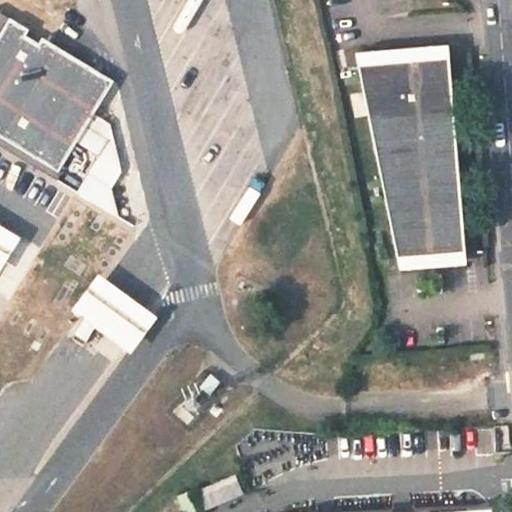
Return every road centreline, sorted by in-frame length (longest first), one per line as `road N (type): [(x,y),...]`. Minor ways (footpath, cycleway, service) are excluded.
road 1 (unknown): [(173,317),(267,387),(337,409),(511,382)]
road 2 (secondary): [(511,180),(497,0)]
